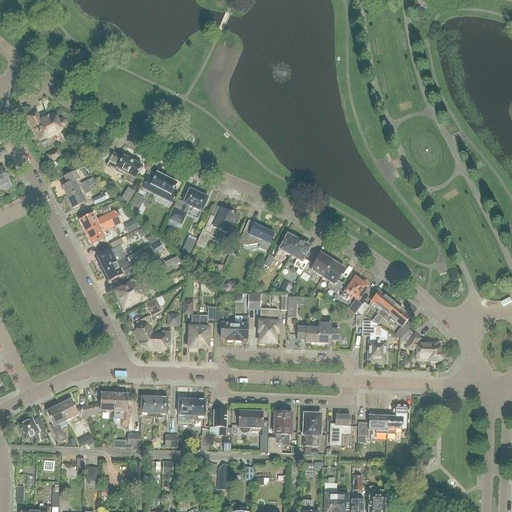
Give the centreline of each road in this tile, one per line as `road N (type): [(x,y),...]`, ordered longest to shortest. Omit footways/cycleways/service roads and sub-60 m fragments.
road 1 (unclassified): [(471,333),(320,224),(108,126),(22,64)]
road 2 (residential): [(470,386),(125,371)]
road 3 (residential): [(125,371),(52,205)]
